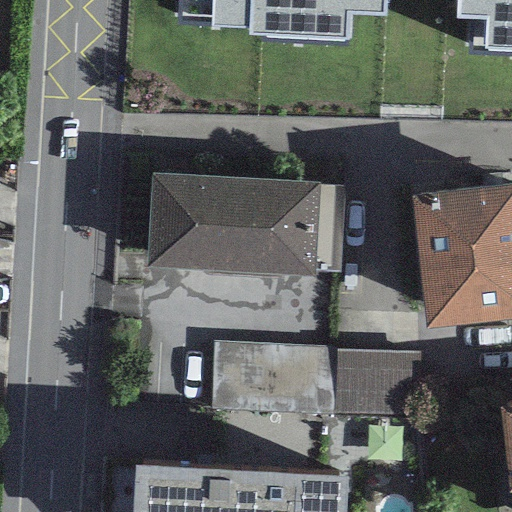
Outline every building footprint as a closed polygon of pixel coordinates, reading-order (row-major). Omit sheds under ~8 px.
[(511,0),(261,0),(261,8),(345,12),(345,0),(468,0),(468,21),(511,23),(511,0)] [(312,162),(150,155),(146,247),(308,254),(312,162)] [(511,158),(412,168),(425,300),(511,291),(511,158)] [(212,408),(333,412),(335,343),(214,339),(212,408)] [(421,346),(335,343),(333,412),(418,414),(421,346)] [(511,378),(500,380),(509,464),(511,463),(511,378)] [(342,511),(347,441),(134,430),(129,511),(342,511)]
